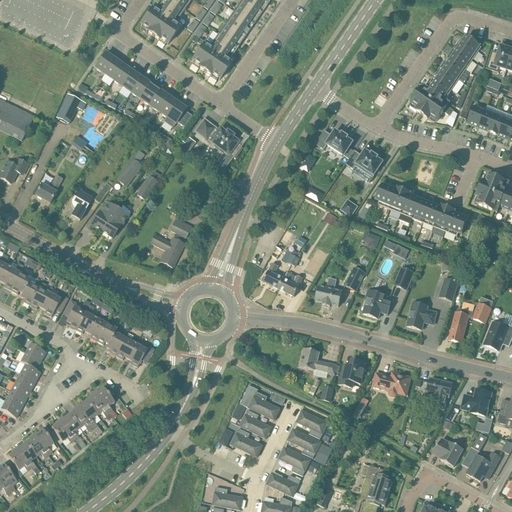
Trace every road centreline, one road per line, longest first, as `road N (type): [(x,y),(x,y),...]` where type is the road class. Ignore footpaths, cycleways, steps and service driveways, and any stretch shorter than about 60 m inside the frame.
road 1 (tertiary): [(511,376),(298,323),(233,319)]
road 2 (tertiary): [(181,307),(108,280),(0,221)]
road 3 (residential): [(375,128),(455,16),(511,32)]
road 4 (tertiary): [(213,288),(276,145)]
road 5 (residential): [(511,171),(375,128)]
road 6 (residential): [(220,103),(293,0)]
road 7 (residential): [(119,33),(220,103)]
